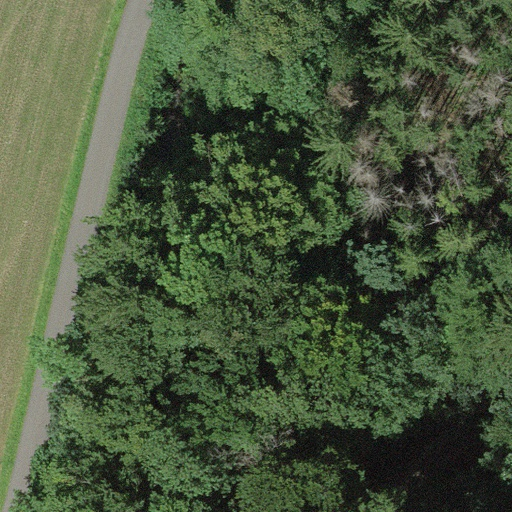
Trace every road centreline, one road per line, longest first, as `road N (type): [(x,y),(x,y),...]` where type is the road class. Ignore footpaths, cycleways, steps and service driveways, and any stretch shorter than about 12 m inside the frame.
road 1 (track): [(153,0),(89,164),(11,511)]
road 2 (track): [(344,511),(511,386)]
